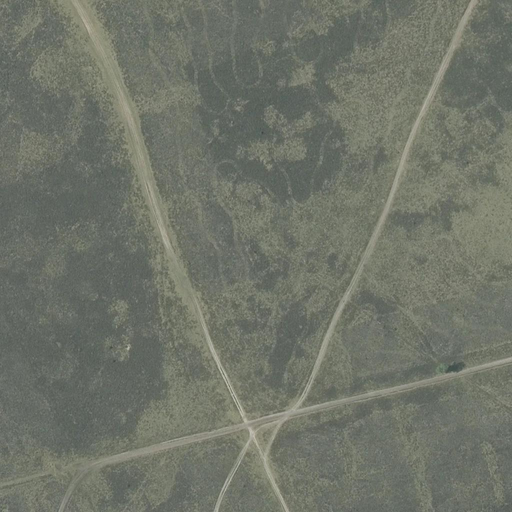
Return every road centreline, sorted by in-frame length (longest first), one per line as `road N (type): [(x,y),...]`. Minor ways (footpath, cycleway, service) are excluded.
road 1 (unknown): [(511,362),(252,427)]
road 2 (unknown): [(252,427),(108,459),(85,470),(62,511)]
